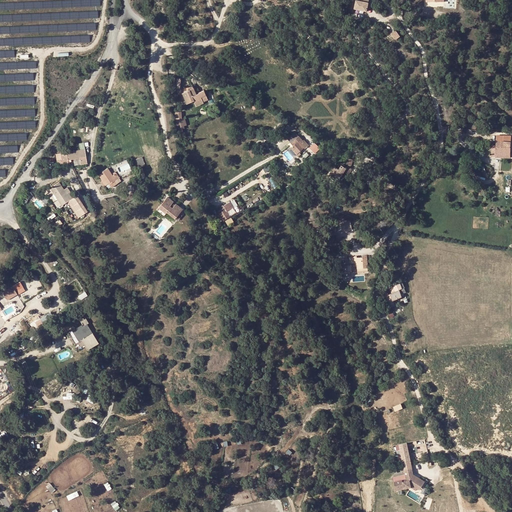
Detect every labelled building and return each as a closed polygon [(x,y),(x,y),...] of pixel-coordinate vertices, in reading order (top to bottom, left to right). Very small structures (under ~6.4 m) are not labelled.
[(361,14),(361,6),(353,6),(348,6),(348,14),(361,14)] [(395,39),(399,35),(394,30),(390,33),(395,39)] [(193,88),(189,90),(182,93),(186,104),(193,101),(195,103),(202,100),(203,102),(207,100),(203,91),(198,93),(199,94),(196,95),(193,88)] [(298,136),(295,133),(287,139),(290,143),(298,136)] [(154,135),(158,153),(162,152),(158,134),(154,135)] [(304,140),(303,141),(298,136),(290,143),(293,146),(290,148),(296,154),(304,147),(306,148),(309,145),(304,140)] [(496,153),(510,153),(511,142),(506,141),(496,141),(496,148),(492,148),(491,156),(496,157),(496,153)] [(310,148),(316,154),(321,149),(316,143),(310,148)] [(85,149),(67,152),(68,160),(76,159),(79,158),(80,164),(87,164),(86,157),(85,149)] [(342,175),(347,177),(351,171),(348,169),(349,166),(350,167),(353,162),(349,160),(346,164),(347,165),(346,168),(341,165),(338,170),(334,167),(331,171),(336,174),(334,177),(339,179),(340,177),(341,177),(342,175)] [(99,175),(102,181),(105,185),(108,183),(109,185),(115,181),(119,178),(115,172),(112,174),(107,168),(101,172),(102,173),(99,175)] [(61,197),(62,198),(67,194),(59,182),(53,186),(54,187),(51,189),(57,199),(61,197)] [(88,213),(79,196),(69,201),(78,218),(88,213)] [(161,205),(177,217),(183,209),(176,203),(173,206),(171,205),(174,202),(168,197),(161,205)] [(176,219),(177,217),(161,205),(158,210),(166,216),(168,213),(176,219)] [(229,217),(226,211),(224,208),(217,212),(223,221),(229,217)] [(179,243),(184,248),(190,244),(188,243),(187,241),(188,238),(180,237),(179,243)] [(349,257),(350,265),(351,265),(351,263),(355,263),(355,265),(357,265),(357,272),(367,272),(368,256),(363,256),(363,257),(357,258),(357,256),(355,256),(349,257)] [(21,281),(3,291),(8,300),(26,290),(21,281)] [(393,293),(383,298),(385,301),(386,304),(402,298),(398,290),(403,287),(401,283),(390,287),(393,293)] [(407,295),(403,287),(398,290),(402,298),(407,295)] [(76,331),(81,340),(93,333),(87,324),(89,323),(86,318),(80,322),(82,325),(83,327),(76,331)] [(83,327),(82,325),(72,331),(78,342),(81,340),(76,331),(83,327)] [(93,333),(81,340),(87,350),(98,344),(93,333)] [(407,442),(399,444),(403,464),(410,463),(407,442)] [(413,474),(412,468),(405,470),(407,479),(394,481),(396,490),(411,487),(410,485),(415,483),(421,487),(425,481),(419,477),(417,478),(414,476),(413,474)] [(276,476),(284,479),(287,471),(278,469),(276,476)]
